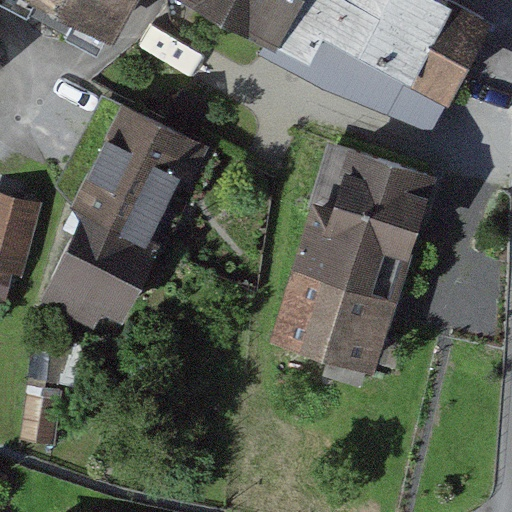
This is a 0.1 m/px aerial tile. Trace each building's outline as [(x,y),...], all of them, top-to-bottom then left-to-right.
[(41,0),(110,36),(128,0),(41,0)] [(166,0),(264,46),(285,0),(166,0)] [(486,20),(450,0),(285,0),(264,46),(431,125),(486,20)] [(125,116),(39,302),(131,344),(216,157),(125,116)] [(331,147),(267,342),(370,376),(435,181),(331,147)] [(0,293),(23,299),(48,190),(0,179),(0,293)]
